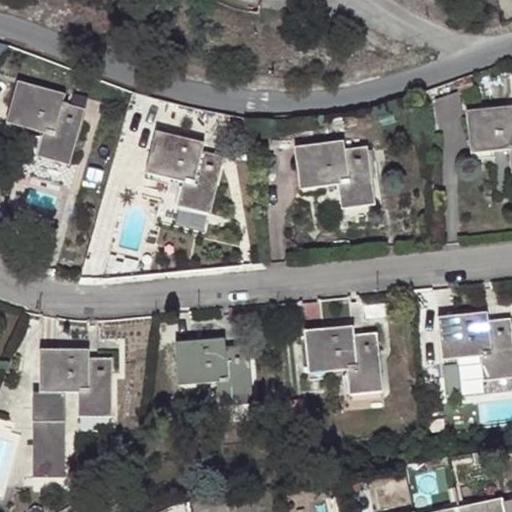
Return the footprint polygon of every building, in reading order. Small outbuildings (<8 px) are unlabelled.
[(473,75),(457,80),(461,91),(476,86),(473,75)] [(70,167),(88,114),(65,104),(67,97),(18,79),(6,120),(42,133),(36,156),(70,167)] [(461,92),(436,101),(439,124),(465,115),(461,92)] [(146,108),(133,104),(126,124),(138,129),(146,108)] [(511,107),(468,110),(472,154),(511,152),(511,156),(511,107)] [(209,221),(223,163),(200,157),(202,150),(152,138),(142,180),(179,189),(173,211),(209,221)] [(376,212),(369,153),(345,154),(344,145),(294,151),(297,195),(336,192),(339,215),(376,212)] [(508,382),(501,322),(478,325),(476,314),(424,319),(431,364),(471,361),(474,385),(508,382)] [(374,396),(365,338),(343,339),(341,329),(294,334),(298,378),(335,374),(338,401),(374,396)] [(246,409),(240,351),(218,353),(216,343),(166,349),(171,392),(208,389),(210,415),(246,409)] [(106,427),(105,368),(81,368),(82,356),(36,355),(35,399),(35,400),(61,400),(70,401),(69,426),(106,427)] [(60,485),(61,400),(35,400),(35,399),(29,399),(27,484),(60,485)]
